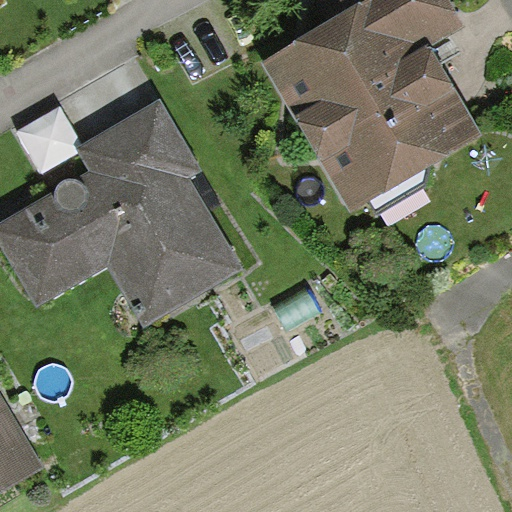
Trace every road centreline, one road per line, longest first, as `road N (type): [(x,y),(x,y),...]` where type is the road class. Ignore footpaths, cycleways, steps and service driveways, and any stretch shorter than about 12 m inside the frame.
road 1 (track): [(511,503),(461,379),(458,346),(474,308),(511,276)]
road 2 (residential): [(195,0),(0,112)]
